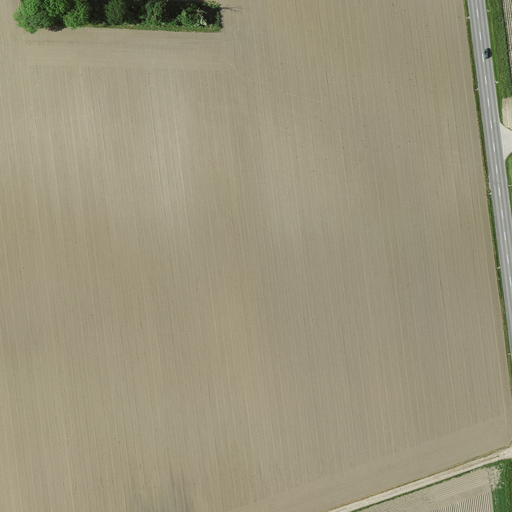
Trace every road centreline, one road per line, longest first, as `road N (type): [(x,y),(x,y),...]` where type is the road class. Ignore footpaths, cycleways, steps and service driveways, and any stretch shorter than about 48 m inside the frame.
road 1 (tertiary): [(511,286),(477,0)]
road 2 (track): [(337,511),(511,451)]
